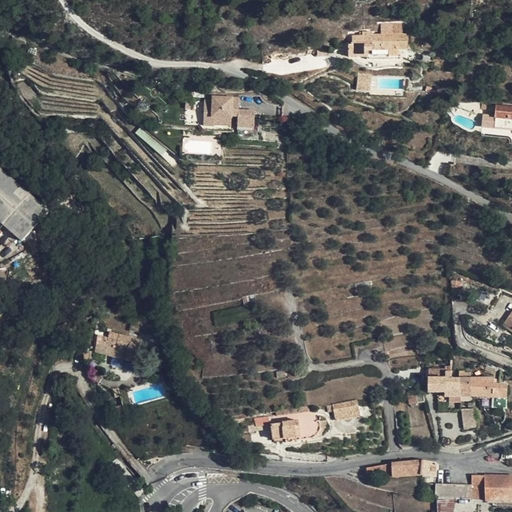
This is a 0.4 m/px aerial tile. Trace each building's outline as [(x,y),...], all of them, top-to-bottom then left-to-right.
[(372,34),(372,31),(362,31),(363,35),(352,35),(352,43),(351,43),(351,44),(348,44),(348,57),(367,57),(367,60),(390,59),(390,56),(398,56),(398,50),(408,49),(408,33),(372,34)] [(372,74),(358,73),(356,90),(370,91),(372,74)] [(204,102),(203,128),(213,128),(213,120),(230,120),(230,118),(236,118),(236,129),(252,129),(252,112),(236,112),(236,99),(210,99),(204,102)] [(194,102),(185,102),(185,110),(194,110),(194,102)] [(511,106),(496,105),(495,116),(483,115),(482,127),(511,130),(511,106)] [(44,210),(0,171),(0,221),(19,238),(44,210)] [(511,321),(508,319),(503,325),(511,331),(511,321)] [(123,359),(129,337),(110,332),(107,343),(97,340),(95,352),(123,359)] [(142,340),(129,337),(123,359),(126,360),(125,360),(137,363),(142,340)] [(430,370),(430,379),(445,374),(451,372),(451,367),(445,367),(445,370),(430,370)] [(459,378),(461,396),(471,396),(493,397),(506,398),(507,385),(494,385),(494,378),(484,378),(475,378),(470,379),(470,373),(464,373),(464,371),(459,372),(459,378)] [(461,396),(459,378),(451,379),(451,372),(445,374),(430,379),(428,379),(428,389),(428,392),(438,392),(438,402),(461,402),(461,396)] [(425,402),(423,390),(408,392),(410,404),(425,402)] [(506,398),(493,397),(493,407),(506,408),(506,398)] [(360,415),(357,400),(332,405),(335,420),(360,415)] [(476,428),(473,409),(461,409),(463,430),(476,428)] [(322,429),(320,420),(299,423),(298,421),(282,423),(271,425),(273,439),(294,438),(295,440),(314,439),(322,429)] [(421,475),(422,461),(391,464),(366,468),(368,477),(392,477),(421,475)] [(437,463),(422,461),(421,475),(436,477),(437,463)] [(479,476),(472,476),(471,485),(473,485),(472,497),(485,498),(485,476),(479,476)] [(511,476),(485,476),(485,498),(485,501),(511,501),(511,476)] [(437,496),(437,511),(453,511),(454,497),(472,497),(473,485),(471,485),(444,484),(436,484),(435,496),(437,496)]
